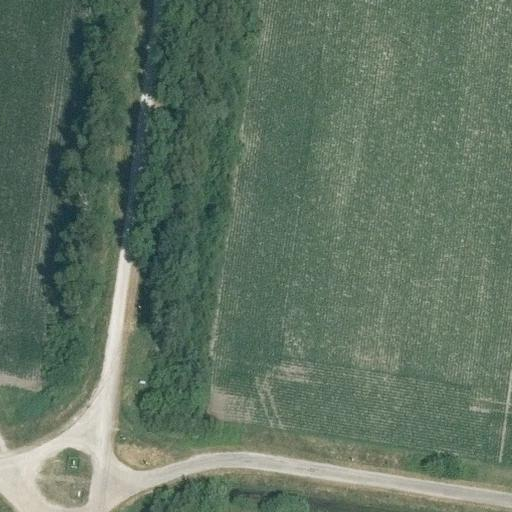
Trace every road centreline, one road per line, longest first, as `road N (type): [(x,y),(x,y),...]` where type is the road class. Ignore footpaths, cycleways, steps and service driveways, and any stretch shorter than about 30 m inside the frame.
road 1 (unclassified): [(511,491),(283,453),(230,452),(102,486)]
road 2 (track): [(166,0),(113,410)]
road 3 (track): [(113,410),(76,434),(0,461)]
